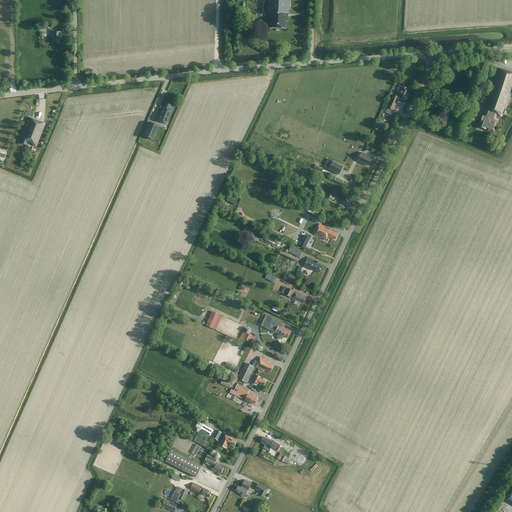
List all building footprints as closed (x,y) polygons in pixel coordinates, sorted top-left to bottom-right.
[(270,29),(286,29),(286,22),(288,22),(288,14),(290,14),(290,0),(267,0),(267,14),(269,14),(269,22),(271,22),(270,29)] [(511,72),(497,68),(487,101),(488,101),(485,110),(487,110),(485,117),(483,116),(481,121),(482,122),(480,128),(486,129),(488,130),(493,131),(497,121),(494,120),(496,115),(501,117),(504,109),(506,110),(511,92),(511,93),(511,94),(511,72)] [(392,95),(387,107),(393,110),(398,99),(405,102),(406,99),(410,92),(406,90),(407,89),(403,87),(399,86),(397,91),(398,91),(397,95),(397,96),(392,94),(392,95)] [(160,113),(157,120),(166,123),(169,117),(171,112),(173,107),(170,106),(165,103),(163,109),(162,108),(160,113)] [(29,118),(22,136),(23,137),(20,143),(26,145),(27,143),(36,147),(45,124),(29,118)] [(149,122),(143,135),(153,140),(158,126),(149,122)] [(364,164),(368,166),(372,158),(364,154),(362,152),(357,161),(364,164)] [(343,167),(332,161),(328,169),(339,175),(343,167)] [(317,165),(314,170),(320,173),(323,168),(317,165)] [(318,185),(312,182),(309,187),(316,190),(318,185)] [(353,201),(349,199),(350,199),(344,196),(342,195),(343,193),(333,188),(330,195),(340,200),(341,199),(342,200),(341,202),(350,207),(351,205),(353,201)] [(319,224),(314,235),(326,240),(327,237),(330,238),(330,237),(335,240),(337,235),(336,234),(336,233),(331,230),(326,227),(319,224)] [(243,231),(250,234),(253,229),(246,225),(243,231)] [(310,238),(305,235),(300,246),(305,248),(310,238)] [(288,252),(299,258),(303,251),(291,245),(288,252)] [(318,264),(313,262),(314,261),(307,258),(303,266),(310,269),(311,268),(319,272),(322,267),(317,265),(318,264)] [(293,290),(285,287),(282,293),(290,297),(293,298),(293,299),(300,302),(300,301),(304,303),(306,299),(302,296),(302,295),(296,292),(295,293),(292,291),(293,290)] [(212,311),(206,325),(213,329),(220,315),(212,311)] [(263,320),(260,326),(269,330),(270,326),(277,330),(275,333),(278,334),(277,336),(277,338),(281,339),(282,339),(283,336),(287,338),(290,332),(287,330),(282,327),(284,323),(270,316),(266,315),(263,320)] [(252,335),(246,333),(243,341),(249,343),(252,335)] [(270,373),(274,365),(268,363),(269,361),(260,357),(256,366),(253,364),(252,366),(255,367),(264,372),(264,370),(270,373)] [(239,368),(227,362),(225,366),(237,372),(239,368)] [(254,367),(252,366),(245,363),(237,379),(246,383),(254,367)] [(266,381),(259,378),(260,377),(256,375),(252,383),(256,385),(257,383),(264,386),(266,381)] [(233,390),(235,386),(222,380),(220,384),(233,390)] [(247,397),(245,400),(253,404),(253,403),(255,404),(257,400),(258,397),(249,392),(250,390),(237,384),(234,391),(231,389),(229,393),(234,395),(236,391),(247,397)] [(197,428),(213,435),(216,429),(199,422),(197,428)] [(221,433),(217,430),(213,437),(218,440),(221,433)] [(273,437),(290,445),(292,440),(275,433),(273,437)] [(231,439),(232,438),(225,434),(220,445),(227,449),(229,444),(234,447),(236,441),(231,439)] [(276,443),(275,446),(272,444),(274,442),(265,437),(264,438),(263,438),(260,442),(265,444),(263,448),(269,451),(270,448),(273,449),(277,452),(280,447),(280,445),(276,443)] [(196,453),(197,451),(200,452),(202,447),(197,444),(193,452),(196,453)] [(166,462),(196,477),(202,466),(171,450),(166,462)] [(217,459),(208,454),(204,463),(211,466),(211,465),(213,466),(212,470),(215,471),(216,471),(221,473),(224,468),(219,465),(215,463),(217,459)] [(182,477),(174,473),(172,478),(179,482),(182,477)] [(238,486),(235,491),(240,494),(240,495),(244,497),(251,483),(245,480),(241,487),(238,486)] [(203,500),(204,497),(207,498),(207,497),(209,498),(211,493),(209,492),(210,491),(203,488),(203,489),(201,488),(202,487),(193,483),(190,489),(199,493),(200,491),(201,492),(199,495),(198,498),(203,500)] [(268,489),(258,484),(255,489),(260,492),(259,494),(264,497),(268,489)] [(187,491),(183,489),(179,498),(183,500),(187,491)] [(162,506),(174,511),(178,505),(165,500),(162,506)]
